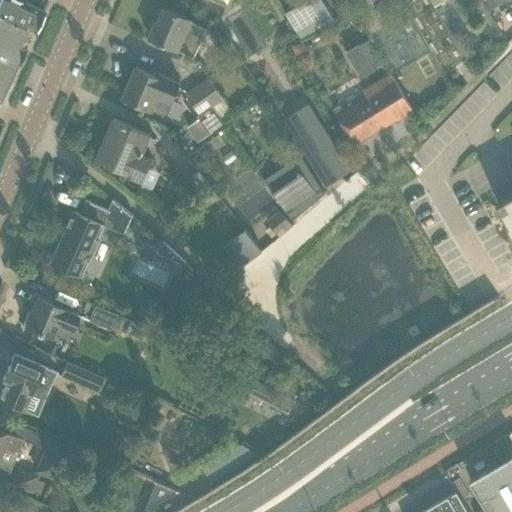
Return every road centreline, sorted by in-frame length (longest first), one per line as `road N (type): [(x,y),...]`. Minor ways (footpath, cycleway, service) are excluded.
road 1 (secondary): [(511,318),(219,511)]
road 2 (secondary): [(277,511),(511,371)]
road 3 (residential): [(0,202),(85,0)]
